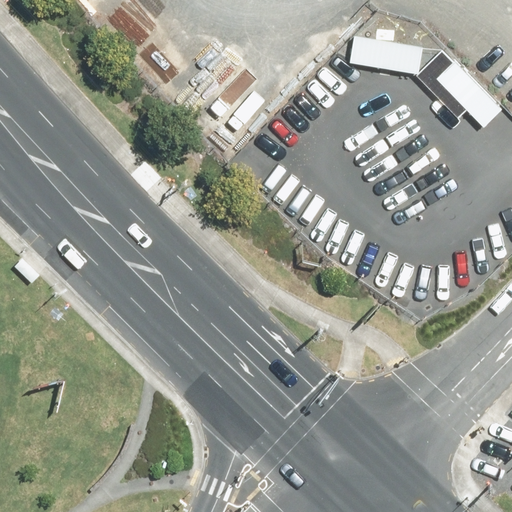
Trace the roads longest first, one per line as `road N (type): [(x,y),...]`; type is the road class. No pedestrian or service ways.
road 1 (primary): [(0,119),(249,382)]
road 2 (unknown): [(488,184),(432,236),(377,229),(288,121)]
road 3 (unknown): [(337,74),(388,85),(488,184)]
road 4 (primary): [(249,382),(353,484)]
road 5 (tertiary): [(204,511),(249,382)]
